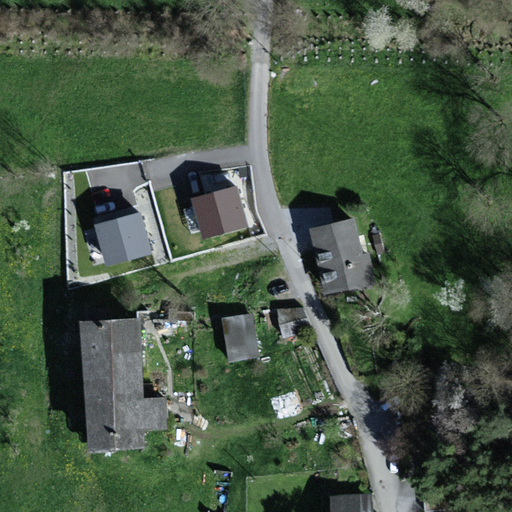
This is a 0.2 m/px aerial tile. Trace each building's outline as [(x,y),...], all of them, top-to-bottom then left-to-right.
[(210,233),(258,218),(245,176),(196,191),(210,233)] [(154,248),(143,210),(102,222),(113,259),(154,248)] [(357,220),(318,228),(331,289),(376,280),(371,256),(365,257),(357,220)] [(232,355),(262,349),(251,305),(222,312),(232,355)] [(142,320),(93,323),(100,444),(149,441),(148,424),(168,423),(167,413),(166,400),(147,401),(143,334),(142,320)] [(372,511),(371,493),(337,495),(338,511),(372,511)]
